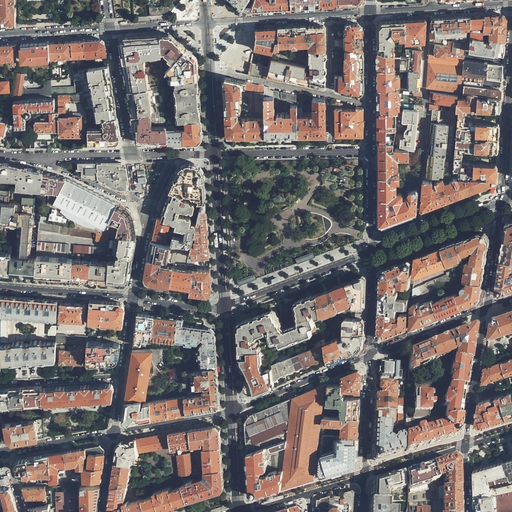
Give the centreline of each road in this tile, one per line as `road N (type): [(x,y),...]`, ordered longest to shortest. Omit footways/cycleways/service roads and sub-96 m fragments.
road 1 (secondary): [(115,432),(228,412),(369,355)]
road 2 (secondary): [(371,254),(214,309),(134,298)]
road 3 (residential): [(430,9),(414,237)]
road 4 (tertiary): [(110,28),(329,14)]
road 5 (residential): [(511,30),(502,203)]
road 6 (residential): [(370,152),(213,153)]
road 7 (residential): [(485,307),(465,445)]
road 8 (secondary): [(134,298),(0,287)]
road 9 (residential): [(130,154),(110,28)]
road 10 (secondary): [(369,355),(485,307)]
road 11 (residential): [(0,384),(123,376)]
